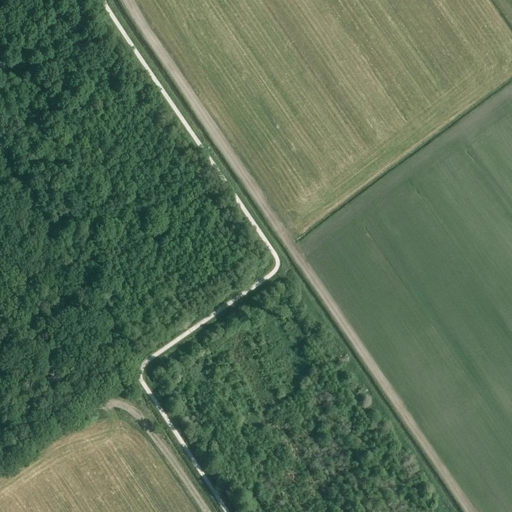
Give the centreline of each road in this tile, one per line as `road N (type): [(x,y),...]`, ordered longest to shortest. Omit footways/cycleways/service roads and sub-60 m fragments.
road 1 (track): [(128,0),(471,511)]
road 2 (track): [(0,287),(70,395),(134,410),(206,511)]
